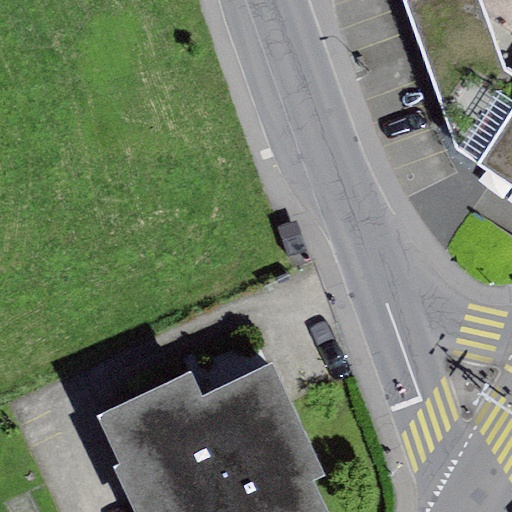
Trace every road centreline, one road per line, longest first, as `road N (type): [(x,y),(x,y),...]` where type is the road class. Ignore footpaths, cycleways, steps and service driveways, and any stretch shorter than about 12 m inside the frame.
road 1 (residential): [(278,0),(375,270)]
road 2 (residential): [(375,270),(461,511)]
road 3 (residential): [(511,334),(481,333),(427,311),(375,270)]
